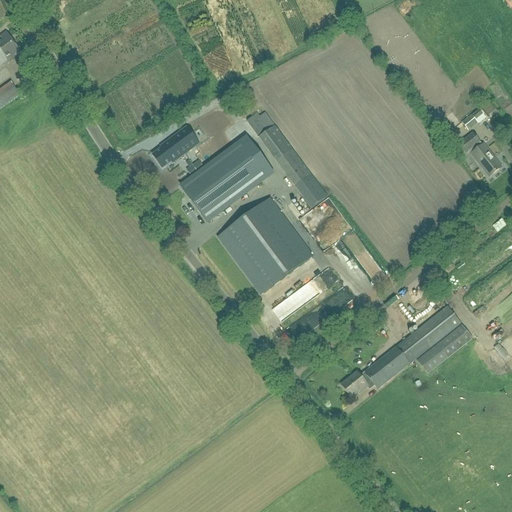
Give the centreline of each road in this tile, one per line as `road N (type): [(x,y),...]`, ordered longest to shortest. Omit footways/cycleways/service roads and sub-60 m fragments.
road 1 (unclassified): [(287,379),(103,145),(15,0)]
road 2 (unclassified): [(287,379),(511,200)]
road 3 (unclassified): [(393,511),(287,379)]
